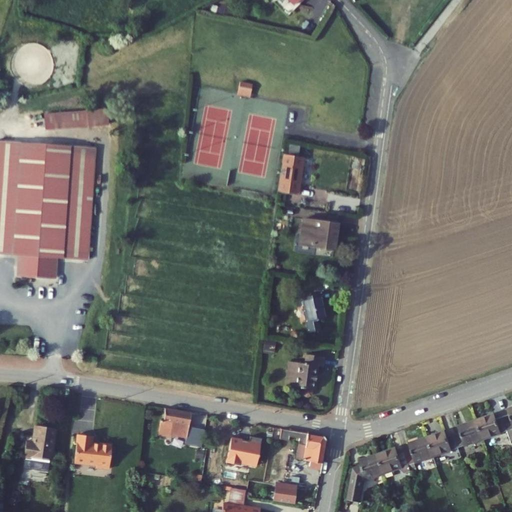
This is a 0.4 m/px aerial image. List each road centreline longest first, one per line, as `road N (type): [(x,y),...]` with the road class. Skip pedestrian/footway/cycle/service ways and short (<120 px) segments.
road 1 (residential): [(339,428),(391,69),(380,42),(341,0)]
road 2 (residential): [(339,428),(0,373)]
road 3 (residential): [(511,378),(368,428),(339,428)]
